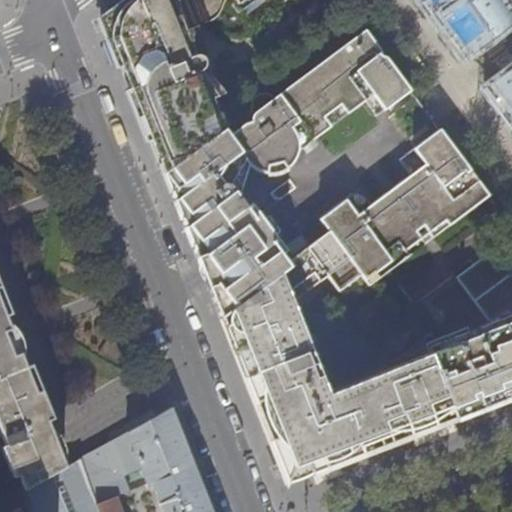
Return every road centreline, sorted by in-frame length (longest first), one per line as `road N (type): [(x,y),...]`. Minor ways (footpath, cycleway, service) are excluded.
road 1 (residential): [(50,24),(247,511)]
road 2 (residential): [(386,511),(511,462)]
